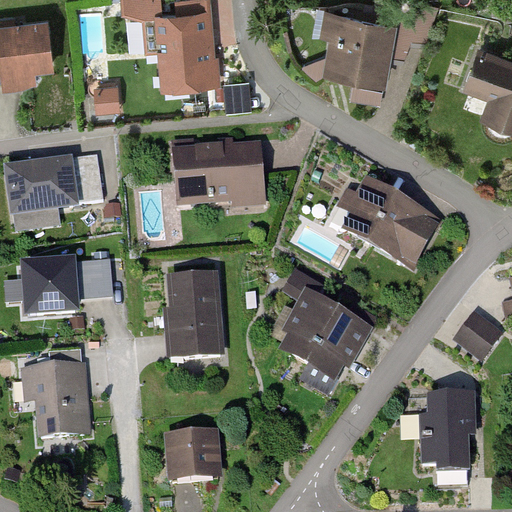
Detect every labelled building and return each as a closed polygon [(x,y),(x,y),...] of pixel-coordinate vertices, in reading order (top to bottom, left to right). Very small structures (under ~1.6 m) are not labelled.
[(125,0),(127,19),(159,17),(158,0),(125,0)] [(158,0),(159,17),(164,92),(226,88),(219,0),(158,0)] [(440,11),(405,5),(402,23),(396,55),(413,58),(416,39),(434,42),(440,11)] [(396,55),(402,23),(334,11),(323,71),(391,84),(396,55)] [(0,24),(0,86),(38,82),(37,72),(56,69),(49,18),(0,24)] [(511,53),(485,44),(467,90),(493,99),(485,120),(511,129),(511,53)] [(125,85),(97,86),(99,113),(127,112),(125,85)] [(247,206),(271,205),(267,144),(175,149),(179,208),(227,205),(228,214),(248,213),(247,206)] [(86,161),(14,170),(21,220),(92,210),(86,161)] [(419,274),(448,222),(369,179),(360,196),(351,191),(341,209),(352,215),(343,233),(419,274)] [(29,316),(82,311),(77,260),(25,265),(29,316)] [(298,272),(285,294),(305,306),(311,294),(320,300),(327,289),(298,272)] [(223,276),(167,278),(171,361),(227,358),(223,276)] [(305,306),(278,351),(341,388),(374,332),(320,300),(311,294),(305,306)] [(480,312),(457,343),(488,366),(511,334),(480,312)] [(92,365),(26,369),(28,404),(38,403),(40,440),(96,437),(92,365)] [(423,419),(425,475),(476,474),(474,433),(482,433),(480,397),(429,399),(430,419),(423,419)] [(170,488),(226,484),(222,433),(167,436),(170,488)]
